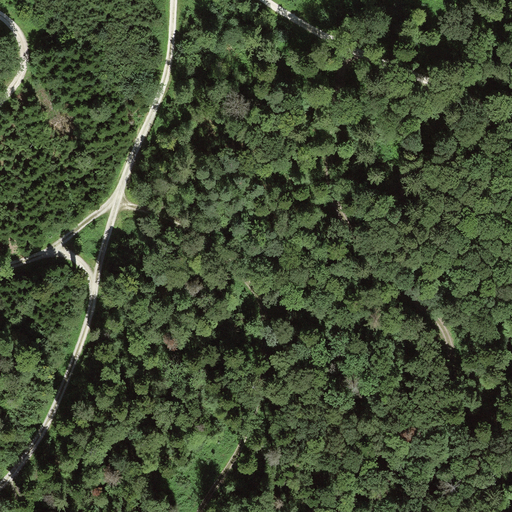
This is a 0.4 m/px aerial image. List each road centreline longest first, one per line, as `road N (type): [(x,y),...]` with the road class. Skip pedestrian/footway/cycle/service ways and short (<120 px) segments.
road 1 (track): [(358,51),(342,102),(331,193),(356,249),(443,339),(446,371),(432,419),(394,458),(364,511)]
road 2 (track): [(171,0),(157,98),(110,207),(67,413),(0,482)]
road 3 (track): [(201,511),(274,396),(268,318),(256,290),(176,220),(110,207)]
road 4 (track): [(511,133),(458,94),(267,0)]
road 5 (track): [(0,263),(49,249),(110,207)]
